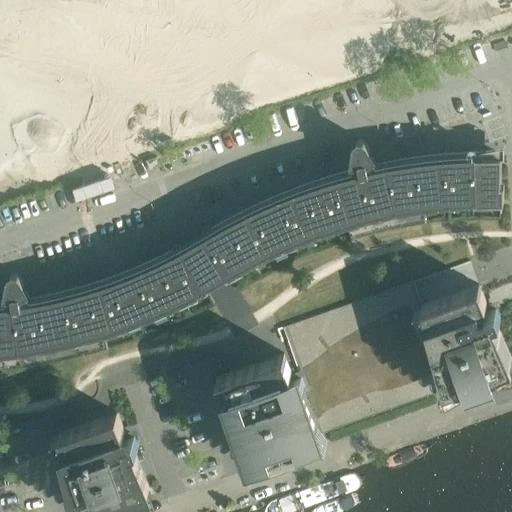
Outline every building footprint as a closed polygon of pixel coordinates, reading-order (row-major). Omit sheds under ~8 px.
[(500,218),(501,202),(501,155),(472,155),(444,157),(417,160),(407,162),(406,157),(388,160),(378,162),(365,142),(364,141),(363,140),(361,140),(359,140),(358,141),(357,141),(356,142),(356,143),(356,144),(352,168),(342,171),(343,176),(334,178),(307,187),(281,197),(256,208),(231,221),(206,236),(185,248),(161,260),(137,270),(113,279),(89,287),(82,289),(81,285),(63,289),(39,295),(31,296),(20,275),(19,274),(18,274),(18,273),(16,273),(15,273),(13,273),(12,274),(11,275),(10,276),(6,300),(0,300),(0,368),(23,366),(51,361),(79,355),(108,347),(103,330),(130,321),(156,311),(181,299),(203,288),(253,259),(276,248),(300,237),(323,228),(346,221),(351,239),(376,232),(400,227),(426,222),(424,204),(450,201),(475,200),(498,199),(498,218),(500,218)] [(146,160),(150,171),(161,167),(157,156),(146,160)] [(227,374),(250,458),(324,432),(451,389),(511,367),(511,360),(495,320),(500,318),(496,307),(491,309),(480,284),(423,305),(414,281),(283,327),(284,328),(289,326),(303,376),(296,377),(284,355),(285,354),(284,353),(217,377),(217,378),(227,374)] [(59,432),(81,511),(97,511),(103,510),(102,508),(116,500),(131,498),(132,500),(152,493),(133,447),(139,445),(134,434),(128,437),(117,412),(59,432)] [(264,511),(295,511),(365,487),(358,467),(261,502),(264,511)]
